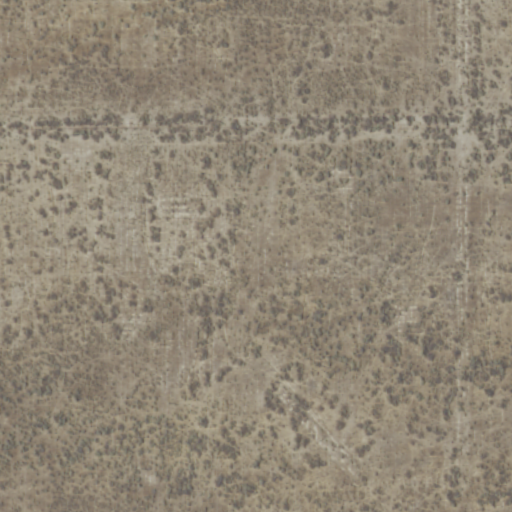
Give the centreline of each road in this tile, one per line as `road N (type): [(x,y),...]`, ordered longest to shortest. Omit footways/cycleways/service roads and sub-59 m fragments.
road 1 (residential): [(69,464),(89,432),(292,354),(370,349),(401,386),(511,376)]
road 2 (residential): [(0,94),(312,0)]
road 3 (residential): [(401,386),(380,407),(307,427),(292,464)]
